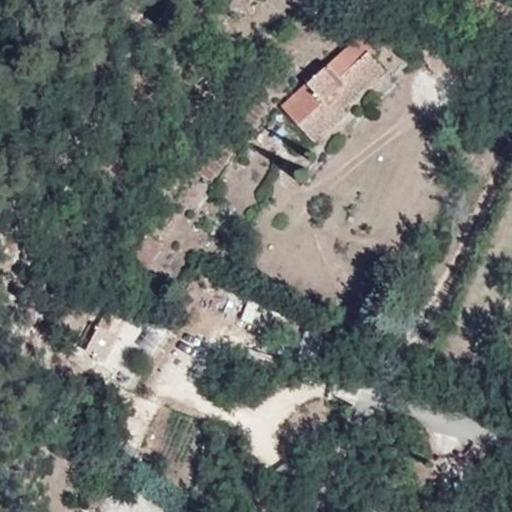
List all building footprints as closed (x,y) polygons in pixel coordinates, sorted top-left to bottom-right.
[(428,37),(409,22),(392,45),(412,60),(428,37)] [(328,52),(292,106),(270,140),(309,166),(334,132),(328,128),(359,83),(343,73),(348,66),(336,57),(328,52)] [(272,158),(262,151),(248,170),(259,177),(272,158)] [(151,241),(130,265),(143,275),(165,252),(151,241)] [(242,319),(259,325),(267,306),(250,299),(242,319)] [(61,347),(75,361),(102,336),(86,321),(61,347)] [(152,354),(162,337),(148,329),(138,346),(152,354)]
